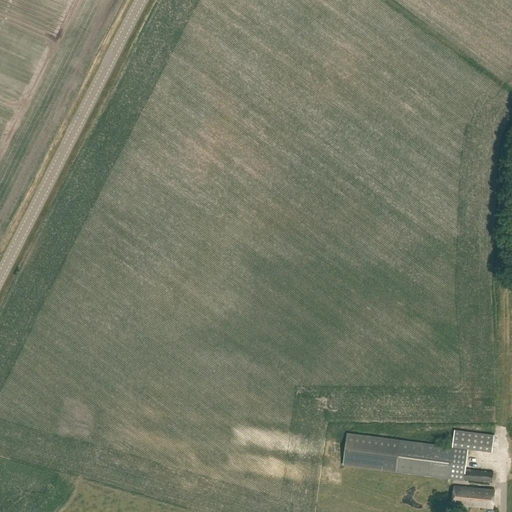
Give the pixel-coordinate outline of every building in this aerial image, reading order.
[(446,390),(447,397),(462,397),(462,389),(446,390)] [(494,435),(455,430),(453,447),(492,452),(494,435)] [(467,449),(400,440),(347,433),(345,446),(343,465),(343,466),(396,473),(396,471),(463,480),(467,449)] [(494,472),(465,469),(464,480),(493,483),(494,472)] [(494,491),(454,487),(452,504),(493,508),(494,491)]
